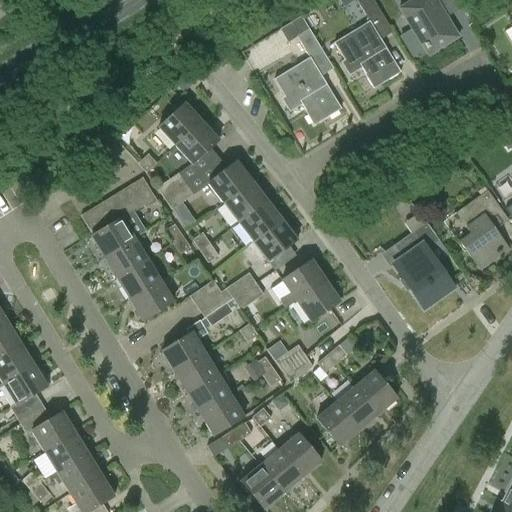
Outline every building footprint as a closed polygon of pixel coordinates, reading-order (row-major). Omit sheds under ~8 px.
[(356,0),(355,0),(369,22),(333,44),(350,71),(358,66),(373,90),(401,73),(377,35),(389,27),(372,0),(356,0)] [(428,56),(458,37),(446,18),(458,10),(451,0),(413,0),(399,9),(428,56)] [(282,28),(290,40),(310,28),(303,16),(282,28)] [(313,126),(340,110),(318,72),(329,65),(308,29),(296,37),(309,58),(273,80),(290,107),(299,102),(313,126)] [(392,53),(401,49),(394,33),(385,37),(392,53)] [(157,130),(175,148),(200,123),(183,105),(157,130)] [(192,166),(218,142),(200,123),(175,148),(192,166)] [(148,157),(138,167),(146,176),(156,166),(148,157)] [(207,185),(222,205),(251,183),(235,163),(207,185)] [(163,200),(186,184),(179,173),(156,189),(163,200)] [(142,179),(131,186),(143,206),(145,210),(156,203),(142,179)] [(266,203),(251,183),(222,205),(237,225),(266,203)] [(194,195),(186,184),(163,200),(171,211),(194,195)] [(143,206),(131,186),(121,192),(133,212),(143,206)] [(456,213),(471,233),(459,242),(479,270),(509,249),(495,229),(508,221),(487,191),(456,213)] [(133,212),(121,192),(111,199),(123,219),(133,212)] [(113,225),(121,220),(123,219),(111,199),(101,205),(113,225)] [(237,225),(252,244),(281,222),(266,203),(237,225)] [(90,211),(103,231),(113,225),(101,205),(90,211)] [(80,217),(93,237),(103,231),(90,211),(80,217)] [(134,215),(124,223),(135,236),(144,228),(134,215)] [(453,290),(435,264),(448,255),(426,223),(424,224),(419,216),(405,226),(404,224),(386,236),(401,259),(392,265),(424,310),(453,290)] [(121,220),(113,225),(103,231),(93,237),(90,239),(103,259),(134,240),(121,220)] [(296,242),(281,222),(252,244),(268,264),(296,242)] [(163,232),(171,244),(181,237),(174,225),(163,232)] [(191,241),(199,252),(210,245),(202,234),(191,241)] [(189,249),(181,237),(171,244),(179,256),(189,249)] [(103,259),(116,280),(147,261),(134,240),(103,259)] [(218,257),(210,245),(199,252),(207,263),(218,257)] [(116,280),(129,301),(159,282),(147,261),(116,280)] [(311,262),(281,282),(290,295),(278,303),(284,311),(295,304),(295,303),(325,282),(311,262)] [(255,286),(248,275),(225,291),(232,301),(232,302),(255,286)] [(173,303),(159,282),(129,301),(142,322),(173,303)] [(309,323),(339,303),(325,282),(295,303),(295,304),(309,323)] [(189,298),(196,309),(219,293),(212,283),(189,298)] [(263,297),(255,286),(232,302),(239,312),(263,297)] [(203,320),(232,301),(225,291),(220,294),(219,293),(196,309),(203,320)] [(160,353),(173,375),(204,355),(195,341),(206,334),(199,322),(185,330),(188,336),(160,353)] [(257,338),(249,326),(238,333),(246,345),(257,338)] [(0,359),(19,347),(7,327),(0,330),(0,359)] [(0,359),(0,384),(2,387),(32,368),(19,347),(0,359)] [(337,347),(327,356),(335,366),(345,357),(337,347)] [(297,348),(274,363),(282,374),(305,359),(297,348)] [(217,376),(204,355),(173,375),(186,395),(217,376)] [(324,375),(335,366),(327,356),(316,365),(324,375)] [(254,366),(262,378),(272,371),(264,359),(254,366)] [(312,369),(305,359),(282,374),(289,385),(312,369)] [(45,390),(32,368),(2,387),(15,408),(35,396),(45,390)] [(272,371),(262,378),(270,389),(280,382),(272,371)] [(353,388),(377,416),(396,400),(373,372),(353,388)] [(186,395),(199,416),(230,397),(222,385),(228,381),(223,373),(217,376),(186,395)] [(358,432),(377,416),(353,388),(335,404),(358,432)] [(42,406),(35,396),(15,408),(11,410),(17,421),(42,406)] [(243,419),(230,397),(199,416),(212,438),(243,419)] [(339,448),(358,432),(335,404),(315,420),(339,448)] [(26,436),(30,434),(51,421),(44,410),(20,425),(26,436)] [(251,419),(259,429),(270,420),(262,411),(251,419)] [(30,434),(43,455),(74,436),(61,415),(51,421),(30,434)] [(232,433),(239,443),(251,436),(244,425),(232,433)] [(227,451),(239,443),(232,433),(220,440),(227,451)] [(278,451),(301,479),(321,463),(298,435),(278,451)] [(86,457),(74,436),(43,455),(56,476),(86,457)] [(283,494),(301,479),(278,451),(259,467),(283,494)] [(56,476),(68,496),(99,478),(86,457),(56,476)] [(263,511),(283,494),(259,467),(240,483),(263,511)] [(39,486),(30,476),(21,484),(30,494),(39,486)] [(112,499),(99,478),(68,496),(77,511),(90,511),(102,505),(112,499)] [(30,494),(39,505),(48,497),(39,486),(30,494)] [(511,511),(511,487),(502,507),(511,511)] [(0,511),(13,511),(24,498),(14,491),(0,510),(0,511)]
